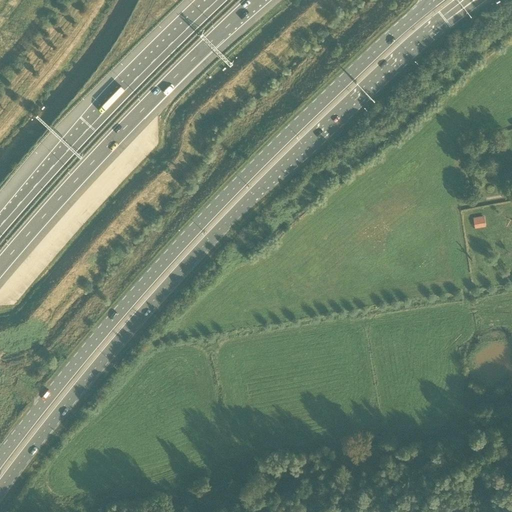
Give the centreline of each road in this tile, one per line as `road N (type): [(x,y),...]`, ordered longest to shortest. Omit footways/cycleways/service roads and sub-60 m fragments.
road 1 (primary): [(0,490),(93,371),(254,191),(464,0)]
road 2 (primary): [(436,0),(187,237),(0,458)]
road 3 (motorway): [(0,268),(256,0)]
road 4 (motorway): [(215,0),(0,225)]
